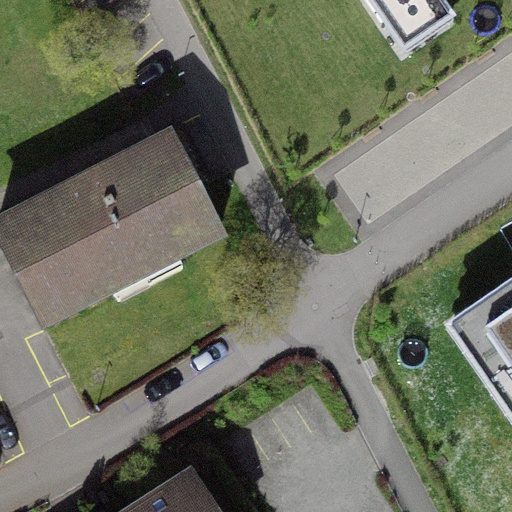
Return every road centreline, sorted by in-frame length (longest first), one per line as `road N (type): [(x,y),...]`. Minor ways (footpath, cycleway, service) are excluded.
road 1 (residential): [(0,498),(203,379),(308,306)]
road 2 (residential): [(156,0),(308,306)]
road 3 (residential): [(308,306),(511,173)]
road 4 (residential): [(308,306),(415,511)]
